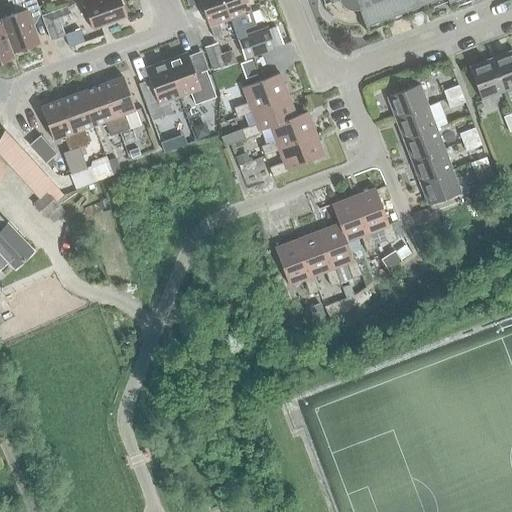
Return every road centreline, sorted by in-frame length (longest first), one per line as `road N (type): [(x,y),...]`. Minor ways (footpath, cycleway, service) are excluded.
road 1 (residential): [(136,461),(124,413),(191,245),(234,212),(378,158),(346,75)]
road 2 (track): [(234,212),(287,351),(305,362),(511,221)]
road 3 (residential): [(511,11),(346,75)]
road 4 (track): [(146,356),(200,488)]
